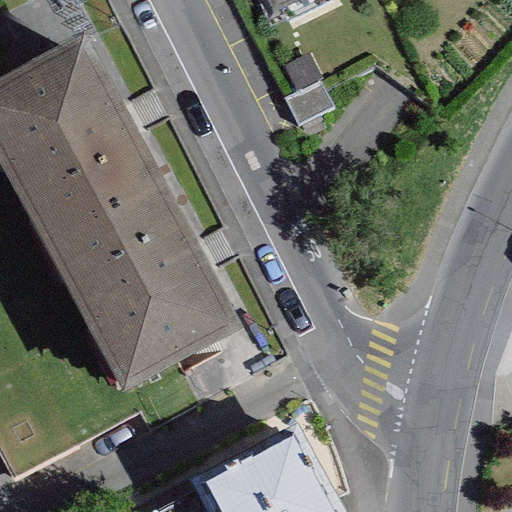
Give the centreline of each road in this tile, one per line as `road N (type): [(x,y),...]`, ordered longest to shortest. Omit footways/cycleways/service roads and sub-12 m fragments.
road 1 (residential): [(153,0),(337,360),(372,386),(437,409)]
road 2 (tertiary): [(437,409),(488,243),(511,192)]
